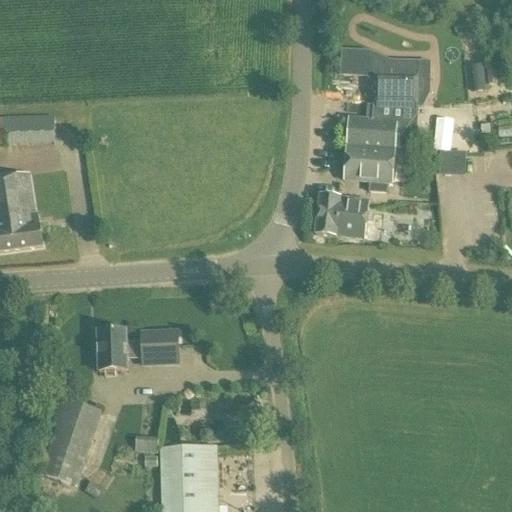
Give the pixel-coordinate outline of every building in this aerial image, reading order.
[(365,74),(365,49),(339,49),(339,74),(365,74)] [(413,108),(414,78),(373,77),(372,109),(373,109),(373,121),(349,119),(343,184),(369,186),(369,195),(387,196),(387,188),(393,188),(396,143),(401,143),(403,108),(413,108)] [(0,147),(55,146),(54,117),(0,119),(0,147)] [(473,148),(473,130),(455,130),(455,147),(473,148)] [(436,168),(437,152),(406,150),(405,163),(423,164),(423,167),(436,168)] [(459,265),(456,164),(440,165),(443,266),(459,265)] [(35,219),(29,178),(0,182),(0,258),(43,252),(40,231),(39,232),(37,219),(35,219)] [(370,203),(319,197),(314,237),(365,243),(370,203)] [(109,262),(88,263),(89,272),(110,271),(109,262)] [(125,345),(125,333),(97,334),(99,375),(127,374),(126,361),(142,360),(142,367),(178,366),(177,334),(141,335),(142,344),(125,345)] [(77,489),(102,414),(65,401),(40,476),(77,489)] [(130,439),(130,449),(151,449),(151,439),(130,439)] [(162,511),(217,511),(216,449),(161,451),(162,511)] [(100,503),(106,493),(91,483),(84,494),(100,503)]
